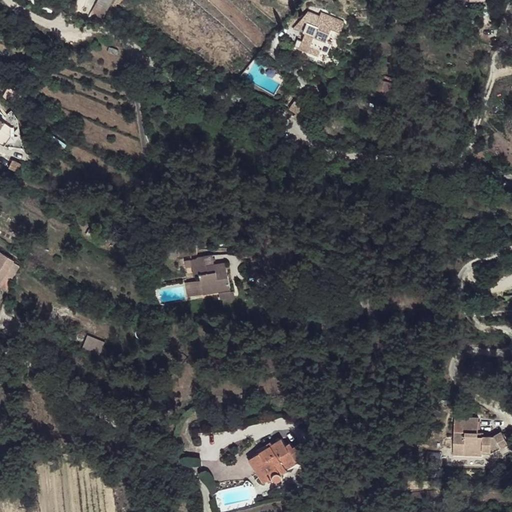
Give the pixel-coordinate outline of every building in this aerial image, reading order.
[(103,16),(111,0),(97,0),(92,10),(103,16)] [(319,13),(310,9),(304,17),(309,20),(305,31),(308,32),(327,40),(332,28),(339,30),(343,19),(320,10),(319,13)] [(309,20),(304,17),(295,29),(305,31),(309,20)] [(327,40),(308,32),(304,43),(311,46),(323,51),(327,53),(332,42),(327,40)] [(311,46),(304,43),(302,49),(310,52),(311,46)] [(323,51),(311,46),(310,52),(321,57),(323,51)] [(351,77),(343,75),(340,87),(348,89),(351,77)] [(393,85),(376,79),(373,88),(390,94),(393,85)] [(307,108),(301,105),(294,117),(300,121),(307,108)] [(21,164),(12,162),(9,172),(18,175),(21,164)] [(175,244),(159,245),(160,256),(196,252),(195,244),(175,246),(175,244)] [(1,250),(0,251),(0,277),(4,270),(13,257),(1,250)] [(212,252),(190,256),(194,272),(201,270),(208,268),(207,261),(215,260),(212,252)] [(17,260),(13,257),(4,270),(9,274),(17,260)] [(225,258),(215,260),(207,261),(208,268),(201,270),(203,285),(216,282),(219,286),(221,297),(234,296),(225,258)] [(18,260),(17,260),(9,274),(10,274),(18,260)] [(196,279),(186,281),(188,292),(199,289),(196,279)] [(216,282),(203,285),(204,291),(219,286),(216,282)] [(83,347),(101,353),(104,340),(86,335),(83,347)] [(462,427),(454,426),(454,459),(483,457),(490,457),(506,448),(499,436),(490,440),(478,438),(476,421),(462,421),(462,427)] [(281,434),(253,452),(268,476),(273,473),(278,475),(283,472),(277,461),(293,451),(281,434)] [(253,452),(247,454),(249,460),(253,459),(256,466),(262,477),(268,476),(253,452)] [(253,459),(249,460),(245,461),(248,469),(256,466),(253,459)]
